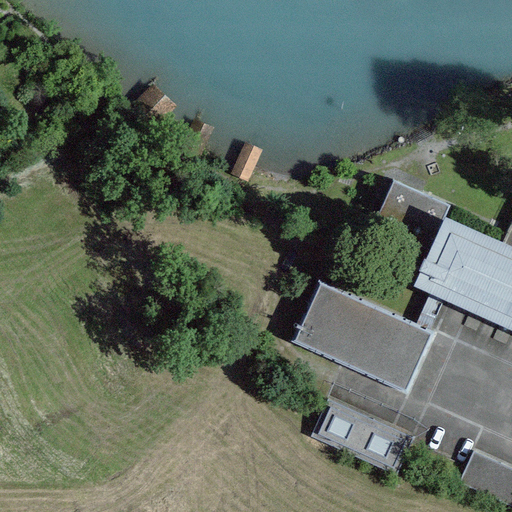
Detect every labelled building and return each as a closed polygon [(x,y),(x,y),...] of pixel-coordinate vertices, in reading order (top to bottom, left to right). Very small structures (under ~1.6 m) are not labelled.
[(154,84),(131,105),(154,129),(176,107),(154,84)] [(215,129),(195,118),(180,147),(200,157),(215,129)] [(263,150),(244,142),(231,170),(229,174),(248,183),(254,169),(263,150)] [(511,334),(511,250),(505,247),(456,225),(445,220),(452,206),(395,180),(373,227),(431,253),(414,290),(428,296),(414,328),(429,334),(443,303),(511,334)] [(414,328),(321,285),(294,344),(340,365),(405,394),(431,335),(429,334),(414,328)] [(414,440),(328,401),(311,437),(397,476),(411,445),(414,440)] [(511,467),(473,450),(465,468),(458,483),(511,507),(511,467)]
